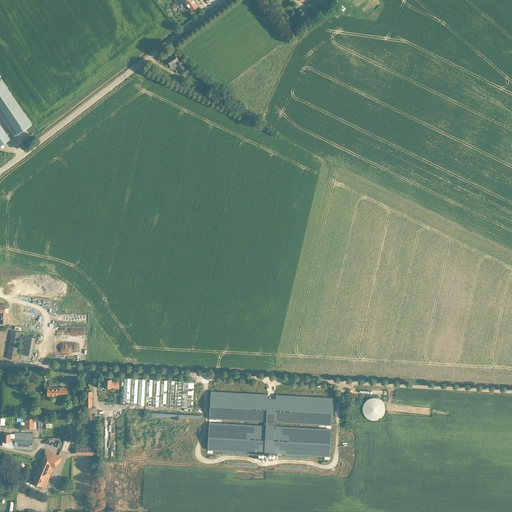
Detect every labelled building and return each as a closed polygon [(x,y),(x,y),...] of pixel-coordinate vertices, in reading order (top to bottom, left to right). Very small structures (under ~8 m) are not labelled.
[(174,0),(176,1),(179,5),(184,1),(192,11),(198,6),(193,0),(174,0)] [(311,0),(308,3),(313,10),(316,14),(318,15),(321,13),(319,10),(322,7),(321,5),(324,3),(321,0),(311,0)] [(187,66),(185,67),(180,61),(179,62),(177,59),(178,59),(175,54),(167,60),(170,64),(170,66),(171,68),(173,68),(177,66),(184,75),(191,70),(187,66)] [(26,128),(31,124),(1,79),(0,79),(0,114),(14,135),(26,128)] [(0,124),(0,144),(9,139),(0,124)] [(20,283),(20,275),(5,274),(4,294),(36,295),(36,284),(20,283)] [(92,299),(80,299),(67,299),(66,353),(91,354),(92,299)] [(8,317),(8,312),(5,312),(5,308),(5,304),(0,304),(0,312),(1,312),(0,323),(6,324),(6,317),(8,317)] [(21,346),(18,345),(20,333),(21,332),(12,330),(7,358),(16,360),(17,352),(20,353),(21,346)] [(21,353),(32,355),(35,337),(24,335),(21,353)] [(192,408),(194,386),(194,381),(122,378),(121,390),(123,390),(122,404),(192,408)] [(104,387),(109,387),(119,388),(119,381),(112,381),(112,379),(104,379),(104,387)] [(209,423),(208,449),(330,456),(331,429),(276,426),(277,421),(331,424),(333,398),(276,395),(274,421),(266,421),(268,394),(211,391),(209,418),(264,421),(264,426),(209,423)] [(385,409),(385,408),(385,407),(384,407),(384,406),(384,405),(383,404),(383,403),(382,402),(381,401),(381,400),(380,400),(379,399),(378,399),(377,398),(376,398),(375,398),(374,398),(372,398),(371,398),(370,398),(369,398),(368,399),(367,400),(366,400),(366,401),(365,402),(364,403),(364,404),(363,405),(363,406),(362,407),(362,408),(362,409),(362,410),(362,411),(363,411),(363,412),(363,413),(364,414),(364,415),(365,416),(365,417),(366,417),(367,418),(368,419),(369,419),(370,420),(371,420),(372,420),(373,420),(374,420),(376,420),(377,420),(378,419),(379,419),(380,418),(381,417),(382,416),(383,415),(383,414),(384,413),(384,412),(384,411),(385,411),(385,410),(385,409)] [(34,414),(25,414),(25,428),(34,428),(34,414)] [(3,433),(2,446),(3,446),(11,448),(14,448),(33,449),(34,433),(15,432),(15,434),(8,433),(3,433)] [(93,455),(93,444),(76,444),(76,454),(93,455)] [(46,487),(48,483),(48,481),(52,470),(54,470),(57,463),(59,464),(62,456),(46,450),(32,482),(46,487)]
